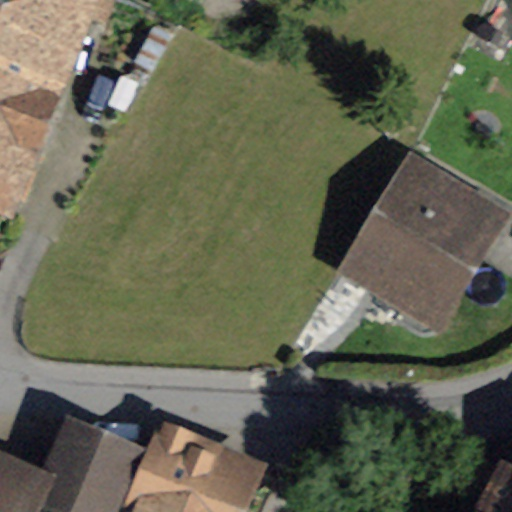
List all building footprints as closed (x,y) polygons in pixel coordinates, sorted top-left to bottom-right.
[(0,0),(0,192),(22,202),(43,150),(21,141),(73,13),(107,27),(113,0),(0,0)] [(469,250),(511,276),(511,205),(501,199),(485,224),(415,183),(363,269),(432,310),(469,250)] [(41,497),(76,511),(98,511),(123,456),(69,433),(41,497)] [(147,466),(123,456),(98,511),(233,511),(251,470),(166,434),(158,437),(147,466)] [(0,478),(0,511),(20,511),(30,492),(0,478)] [(488,511),(511,511),(511,489),(504,486),(502,489),(488,482),(475,505),(488,511)]
